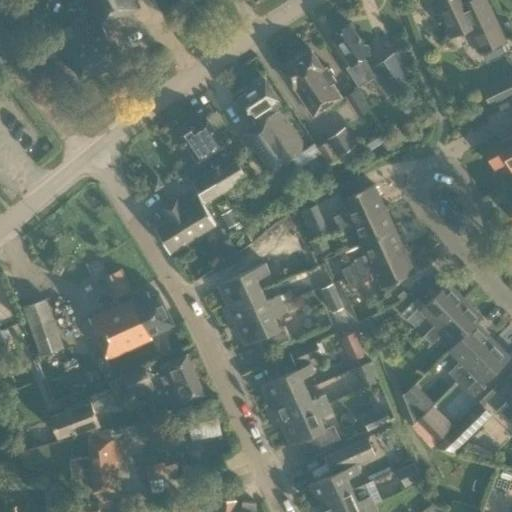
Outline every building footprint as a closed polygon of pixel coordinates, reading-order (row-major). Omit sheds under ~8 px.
[(82,0),(92,22),(72,31),(75,38),(62,44),(63,45),(61,48),(65,57),(69,56),(80,81),(119,62),(101,25),(140,7),(136,0),(82,0)] [(481,54),(506,42),(486,0),(472,0),(468,2),(466,0),(433,0),(451,37),(470,29),(481,54)] [(358,86),(374,76),(363,58),(369,54),(349,24),(331,36),(350,66),(346,68),(358,86)] [(373,66),(390,93),(412,79),(405,69),(412,64),(401,48),(373,66)] [(326,67),(323,68),(310,50),(280,70),(293,89),(294,88),(313,117),(341,98),(331,84),(335,81),(331,75),(333,74),(330,68),(328,69),(326,67)] [(314,143),(306,148),(280,109),(282,107),(264,80),(234,100),(247,120),(251,118),(255,124),(244,132),(270,172),(299,153),(304,161),(319,151),(327,164),(340,156),(339,155),(328,140),(316,147),(314,143)] [(355,104),(361,100),(355,90),(345,96),(348,102),(355,104)] [(195,127),(194,127),(180,136),(197,163),(211,154),(218,165),(239,152),(239,146),(227,128),(217,135),(207,119),(195,127)] [(344,130),(328,140),(339,155),(354,145),(344,130)] [(511,133),(484,147),(496,170),(508,164),(511,172),(511,133)] [(234,156),(210,171),(223,193),(247,178),(234,156)] [(199,195),(183,205),(177,197),(159,208),(167,221),(154,229),(169,253),(215,225),(202,204),(204,204),(223,193),(210,171),(191,182),(199,195)] [(341,199),(348,215),(344,217),(342,212),(332,216),(338,227),(384,206),(373,184),(341,199)] [(317,205),(301,212),(312,237),(328,230),(317,205)] [(394,228),(384,206),(338,227),(343,239),(352,234),(350,229),(354,227),(361,243),(394,228)] [(228,228),(239,221),(232,208),(221,215),(228,228)] [(368,259),(364,261),(362,256),(352,260),(354,264),(341,270),(345,277),(358,271),(404,250),(394,228),(361,243),(368,259)] [(320,252),(329,247),(323,235),(314,239),(320,252)] [(261,289),(256,278),(268,272),(265,265),(288,255),(283,243),(257,255),(261,265),(217,285),(227,305),(261,289)] [(381,287),(414,272),(404,250),(358,271),(345,277),(350,288),(372,278),(370,273),(374,271),(381,287)] [(107,270),(115,292),(131,286),(123,264),(107,270)] [(426,316),(435,324),(437,327),(465,300),(448,282),(421,309),(419,306),(406,318),(415,327),(426,316)] [(332,312),(342,307),(332,284),(321,289),(332,312)] [(227,305),(236,324),(282,303),(279,295),(266,301),(261,289),(227,305)] [(88,319),(107,360),(151,340),(150,336),(173,325),(158,294),(149,298),(147,293),(88,319)] [(40,356),(63,348),(46,299),(23,307),(40,356)] [(286,311),(295,308),(291,299),(282,303),(286,311)] [(465,300),(437,327),(435,324),(423,335),(432,344),(443,333),(453,343),(454,344),(476,322),(477,323),(482,317),(465,300)] [(286,311),(282,303),(236,324),(245,345),(257,339),(263,352),(290,340),(284,326),(279,329),(273,317),(286,311)] [(456,381),(468,369),(465,367),(493,339),(477,323),(476,322),(454,344),(453,343),(448,349),(460,361),(448,372),(456,381)] [(493,339),(465,367),(468,369),(456,381),(473,398),(486,386),(483,383),(510,357),(493,339)] [(295,366),(321,355),(316,343),(290,354),(295,366)] [(351,360),(363,354),(359,343),(346,349),(351,360)] [(179,406),(205,394),(186,355),(161,366),(165,376),(160,378),(163,386),(169,383),(179,406)] [(314,372),(310,364),(297,370),(297,369),(263,385),(272,405),(306,389),(301,378),(314,372)] [(134,400),(155,390),(144,367),(123,377),(134,400)] [(375,382),(371,371),(359,376),(364,387),(375,382)] [(77,390),(97,381),(94,373),(73,382),(77,390)] [(117,409),(129,404),(120,378),(108,382),(117,409)] [(423,414),(433,404),(415,385),(405,395),(423,414)] [(95,407),(112,400),(107,388),(91,395),(95,407)] [(311,401),(306,389),(272,405),(281,424),(328,403),(324,395),(311,401)] [(99,426),(89,399),(65,408),(66,411),(50,417),(58,438),(74,432),(76,435),(99,426)] [(319,417),(332,412),(328,403),(281,424),(290,445),(314,434),(321,449),(340,440),(333,425),(324,429),(319,417)] [(457,450),(490,416),(479,405),(445,438),(457,450)] [(391,420),(386,408),(375,413),(381,425),(391,420)] [(432,448),(448,432),(428,411),(411,427),(432,448)] [(138,420),(138,431),(159,432),(159,421),(138,420)] [(72,479),(91,477),(93,492),(113,490),(113,486),(119,485),(116,463),(124,461),(122,451),(128,450),(126,438),(111,440),(109,430),(87,434),(88,443),(89,458),(70,460),(72,479)] [(324,456),(332,473),(375,454),(367,437),(324,456)] [(163,480),(179,478),(177,465),(165,467),(164,463),(145,466),(147,481),(163,479),(163,480)] [(308,485),(317,505),(351,490),(346,478),(359,472),(355,464),(342,470),(342,469),(308,485)] [(420,479),(412,465),(397,473),(405,488),(420,479)] [(320,511),(354,511),(373,503),(364,484),(351,490),(317,505),(320,511)] [(217,511),(254,511),(255,502),(242,501),(240,511),(234,511),(235,501),(218,500),(217,511)] [(376,511),(377,511),(373,503),(354,511),(376,511)]
